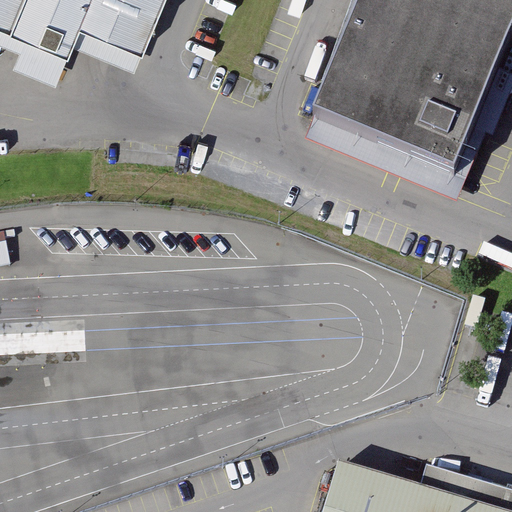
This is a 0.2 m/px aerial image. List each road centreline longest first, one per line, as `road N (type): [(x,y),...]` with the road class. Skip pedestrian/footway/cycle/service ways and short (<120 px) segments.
road 1 (unclassified): [(0,89),(269,150),(511,246)]
road 2 (unknown): [(341,406),(0,502)]
road 3 (unknown): [(0,298),(352,280)]
road 4 (unknown): [(331,0),(269,150)]
road 5 (unknown): [(154,123),(189,0)]
